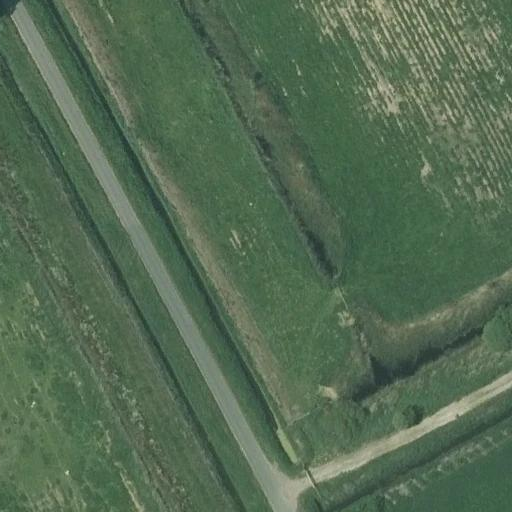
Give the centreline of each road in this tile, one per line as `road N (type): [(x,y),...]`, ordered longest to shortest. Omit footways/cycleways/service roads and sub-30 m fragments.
road 1 (unclassified): [(284,511),(11,0)]
road 2 (track): [(275,494),(511,374)]
